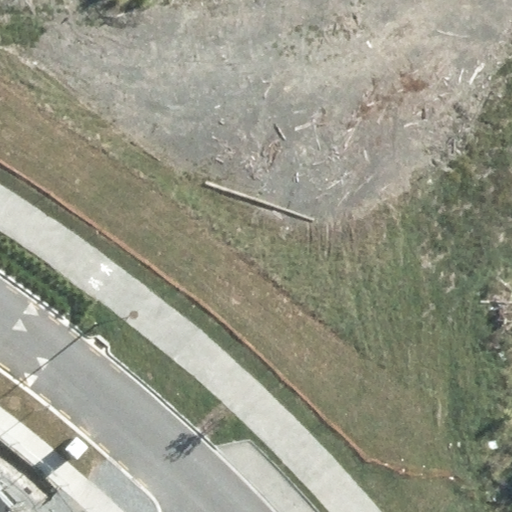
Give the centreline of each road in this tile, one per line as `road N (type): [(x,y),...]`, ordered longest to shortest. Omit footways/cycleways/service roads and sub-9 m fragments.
road 1 (unknown): [(276,0),(239,232),(224,511)]
road 2 (residential): [(0,322),(85,384),(225,511)]
